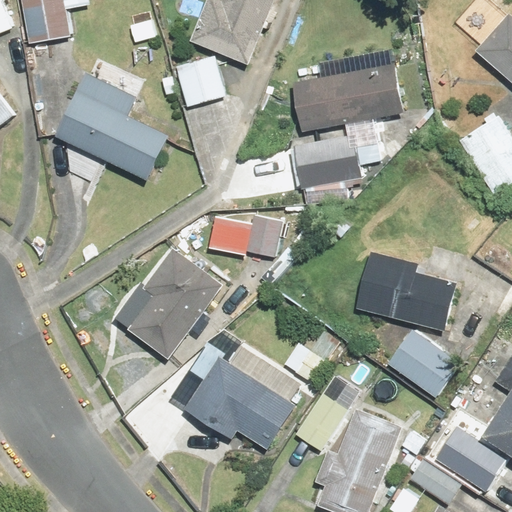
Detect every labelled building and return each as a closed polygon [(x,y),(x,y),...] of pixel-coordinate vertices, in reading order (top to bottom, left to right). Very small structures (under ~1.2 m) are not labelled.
[(4,0),(0,0),(0,33),(15,27),(4,0)] [(21,0),(26,45),(71,39),(68,10),(95,7),(94,0),(21,0)] [(203,0),(187,41),(253,66),(279,0),(203,0)] [(511,7),(511,6),(472,50),(511,85),(511,7)] [(215,56),(178,68),(191,107),(227,95),(215,56)] [(87,64),(53,131),(147,179),(171,132),(135,114),(145,94),(87,64)] [(385,66),(289,85),(298,132),(394,113),(385,66)] [(0,90),(0,125),(17,113),(0,90)] [(511,191),(511,116),(510,113),(477,133),(511,191)] [(368,123),(290,139),(300,187),(378,172),(368,123)] [(250,214),(245,258),(277,262),(282,217),(250,214)] [(228,272),(174,239),(121,327),(175,360),(228,272)] [(365,252),(352,309),(446,330),(459,272),(365,252)] [(415,327),(388,365),(444,403),(471,365),(415,327)] [(323,349),(306,339),(293,362),(325,381),(344,350),(328,341),(323,349)] [(209,342),(171,401),(232,440),(238,430),(268,449),(309,386),(240,341),(230,356),(209,342)] [(511,380),(481,432),(511,450),(511,380)] [(324,393),(299,434),(325,449),(349,408),(324,393)] [(368,511),(406,425),(355,403),(311,505),(326,511),(368,511)] [(500,462),(441,426),(408,480),(449,504),(462,484),(480,495),(500,462)] [(419,511),(430,496),(415,485),(399,507),(406,511),(419,511)] [(451,511),(435,502),(428,511),(451,511)]
